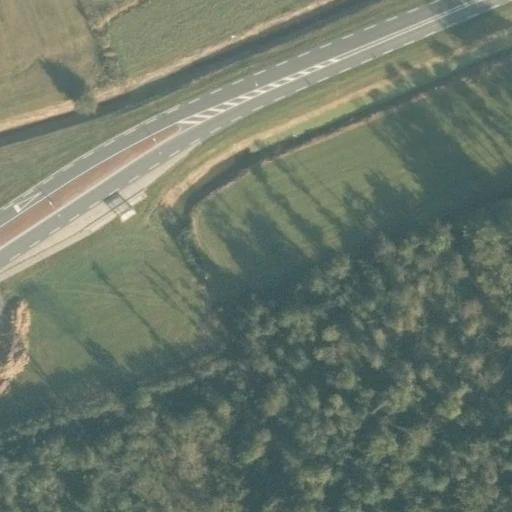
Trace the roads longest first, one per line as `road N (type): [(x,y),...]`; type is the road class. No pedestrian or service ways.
road 1 (primary): [(0,260),(229,102)]
road 2 (primary): [(229,102),(474,0)]
road 3 (primary): [(229,102),(171,116),(0,218)]
